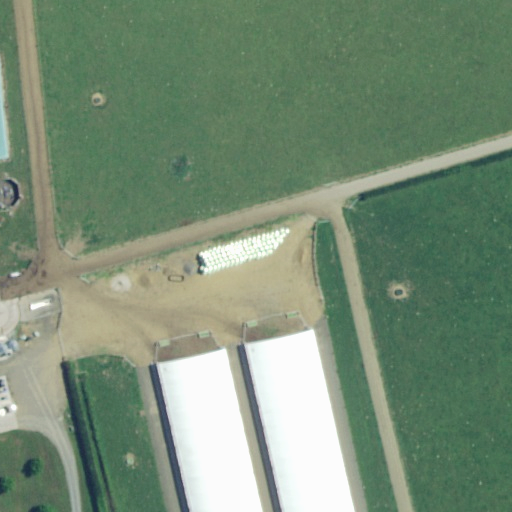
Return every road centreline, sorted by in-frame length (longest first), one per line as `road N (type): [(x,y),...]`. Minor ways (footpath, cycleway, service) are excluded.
road 1 (track): [(18,0),(54,276),(511,148)]
road 2 (track): [(395,511),(326,200)]
road 3 (track): [(76,511),(48,423),(0,432)]
